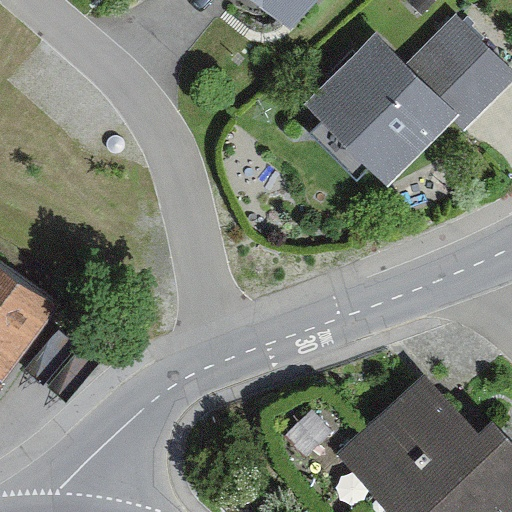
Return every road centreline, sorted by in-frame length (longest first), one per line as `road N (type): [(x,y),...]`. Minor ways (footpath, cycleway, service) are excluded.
road 1 (residential): [(31,0),(166,130),(187,184),(227,359)]
road 2 (residential): [(227,359),(479,265)]
road 3 (residential): [(55,511),(55,494),(108,442),(166,391),(227,359)]
